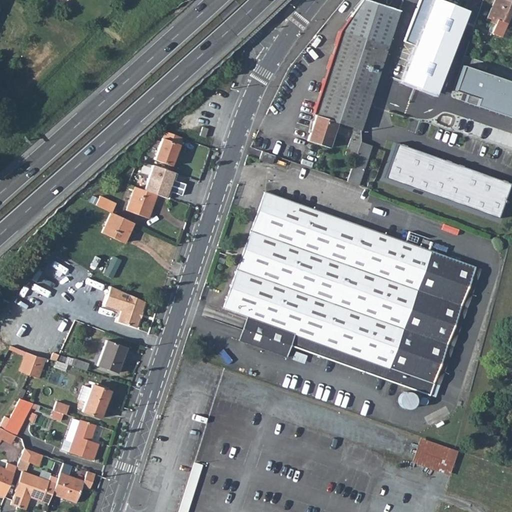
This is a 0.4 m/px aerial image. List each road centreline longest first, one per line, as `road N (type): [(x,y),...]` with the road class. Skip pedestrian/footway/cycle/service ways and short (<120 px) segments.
road 1 (residential): [(112,511),(216,190),(274,57)]
road 2 (trunk): [(0,234),(260,0)]
road 3 (trunk): [(215,0),(0,193)]
